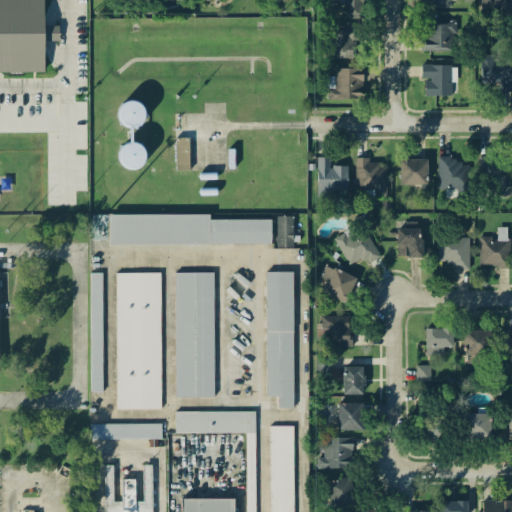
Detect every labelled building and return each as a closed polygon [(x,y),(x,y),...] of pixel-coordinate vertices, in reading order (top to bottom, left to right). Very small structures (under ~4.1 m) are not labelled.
[(0,0),(0,65),(1,65),(1,74),(51,73),(50,0),(0,0)] [(344,21),(363,21),(363,0),(334,0),(334,3),(344,3),(344,21)] [(451,9),(451,0),(423,0),(423,9),(451,9)] [(511,13),(511,0),(480,0),(480,13),(511,13)] [(421,53),(456,53),(456,24),(421,24),(421,53)] [(353,60),(353,42),(363,42),(363,28),(332,28),(332,60),(353,60)] [(511,84),(511,68),(498,68),(498,57),(481,57),(482,85),(511,84)] [(423,97),(452,97),(452,67),(423,67),(423,97)] [(363,71),(334,71),(334,79),(327,79),(327,101),(363,101),(363,71)] [(120,108),(125,131),(143,127),(138,104),(120,108)] [(176,140),(176,172),(188,172),(188,140),(176,140)] [(121,169),(138,172),(142,147),(124,144),(121,169)] [(317,192),(347,192),(347,168),(330,168),(330,160),(317,160),(317,192)] [(438,161),(437,191),(447,191),(447,198),(469,199),(469,162),(438,161)] [(400,187),(426,187),(426,162),(400,162),(400,187)] [(511,162),(481,162),(481,197),(511,197),(511,162)] [(355,163),(355,197),(386,197),(386,163),(355,163)] [(209,217),(109,217),(109,246),(270,246),(270,222),(209,222),(209,217)] [(293,219),(276,219),(276,250),(293,250),(293,219)] [(508,230),(498,230),(498,240),(479,240),(479,271),(508,271),(508,230)] [(423,260),(423,231),(397,231),(397,260),(423,260)] [(376,255),(364,232),(338,245),(351,269),(376,255)] [(469,238),(443,238),(443,271),(469,271),(469,238)] [(357,280),(327,269),(323,280),(328,282),(323,296),(347,305),(357,280)] [(213,275),(174,275),(174,399),(213,399),(213,275)] [(266,399),(278,399),(278,410),(293,410),(293,275),(266,275),(266,399)] [(102,276),(90,276),(90,394),(102,394),(102,276)] [(160,411),(160,276),(116,276),(116,411),(160,411)] [(322,319),(322,349),(352,349),(352,319),(322,319)] [(425,350),(453,350),(453,330),(425,330),(425,350)] [(490,358),(490,333),(463,333),(464,358),(490,358)] [(330,360),(318,360),(318,364),(322,364),(322,373),(330,373),(330,360)] [(343,397),(363,397),(363,370),(343,370),(343,397)] [(429,382),(429,370),(417,370),(417,382),(429,382)] [(338,433),(363,433),(363,405),(338,405),(338,433)] [(255,511),(255,414),(175,414),(175,435),(246,435),(246,511),(255,511)] [(464,417),(464,444),(490,444),(490,417),(464,417)] [(420,421),(420,444),(446,444),(446,421),(420,421)] [(97,426),(97,441),(161,441),(161,426),(97,426)] [(293,511),(293,429),(270,429),(270,511),(293,511)] [(317,459),(317,471),(352,471),(352,441),(325,441),(325,459),(317,459)] [(137,511),(125,511),(125,508),(133,509),(134,483),(123,483),(123,504),(112,504),(113,467),(105,467),(104,511),(151,511),(152,467),(144,467),(143,504),(137,504),(137,511)] [(350,480),(328,484),(332,510),(355,506),(350,480)] [(471,511),(471,496),(446,497),(446,511),(471,511)] [(234,511),(234,501),(182,501),(182,511),(234,511)] [(511,511),(511,503),(482,503),(482,511),(511,511)]
